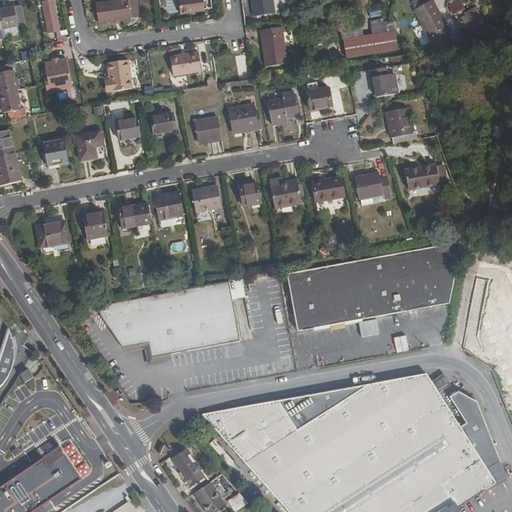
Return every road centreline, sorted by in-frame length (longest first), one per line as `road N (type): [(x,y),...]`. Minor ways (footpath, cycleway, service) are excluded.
road 1 (residential): [(122,442),(183,407),(440,360),(472,374),(511,455)]
road 2 (residential): [(340,142),(0,208)]
road 3 (secondary): [(0,260),(122,442)]
road 4 (residential): [(237,27),(103,46),(83,31),(77,0)]
